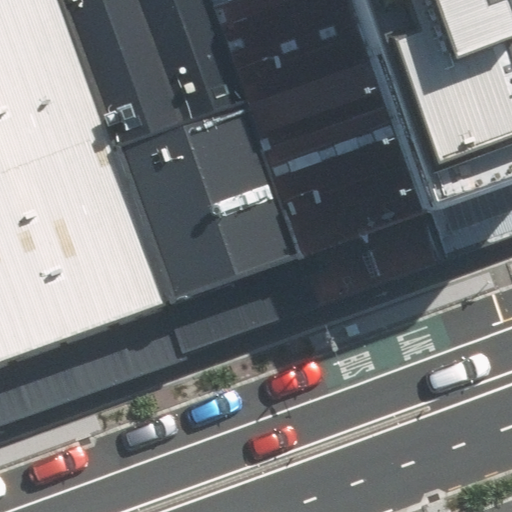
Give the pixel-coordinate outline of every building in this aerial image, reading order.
[(0,0),(0,362),(166,302),(54,0),(0,0)] [(295,256),(203,0),(54,0),(166,302),(295,256)] [(419,205),(341,0),(203,0),(295,256),(422,211),(419,205)] [(341,0),(419,205),(511,170),(511,74),(483,0),(341,0)] [(511,0),(483,0),(511,74),(511,0)] [(439,258),(511,230),(511,170),(419,205),(422,211),(439,258)] [(313,303),(439,258),(422,211),(295,256),(313,303)] [(295,256),(166,302),(186,360),(316,312),(313,303),(295,256)] [(166,302),(0,362),(0,427),(186,360),(166,302)]
